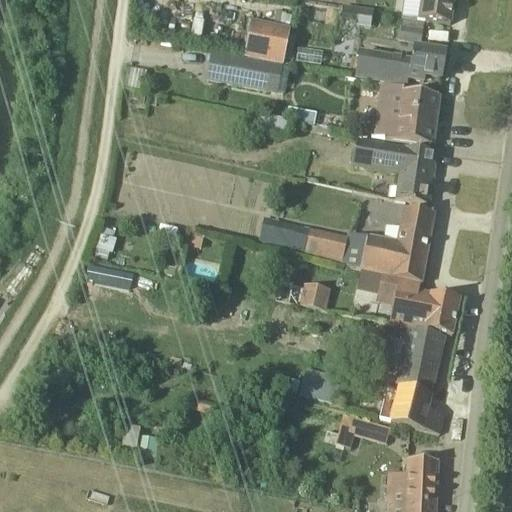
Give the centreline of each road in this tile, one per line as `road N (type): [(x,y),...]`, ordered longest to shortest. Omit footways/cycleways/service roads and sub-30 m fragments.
road 1 (unclassified): [(0,402),(51,318),(92,219),(125,0)]
road 2 (unclassified): [(459,511),(511,137)]
